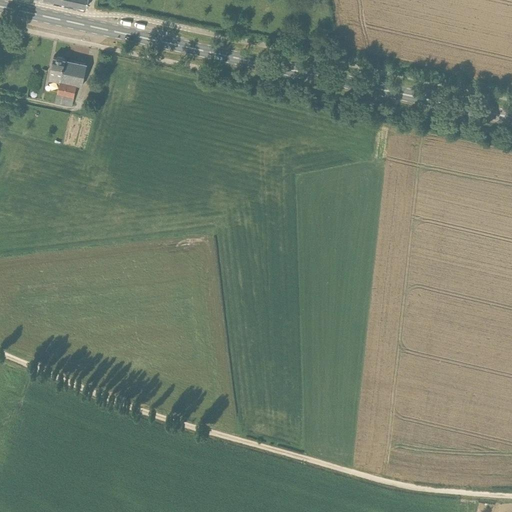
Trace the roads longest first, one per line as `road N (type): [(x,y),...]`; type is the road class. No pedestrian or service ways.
road 1 (track): [(0,354),(196,430),(402,486),(511,496)]
road 2 (primary): [(511,118),(0,7)]
